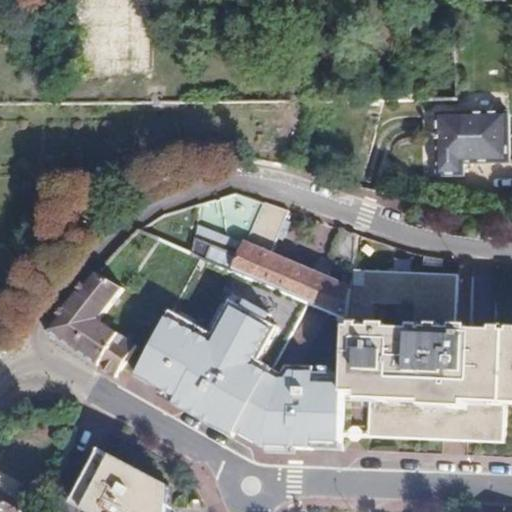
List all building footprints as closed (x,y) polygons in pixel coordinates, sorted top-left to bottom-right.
[(508,112),(436,113),(436,176),(462,176),(462,162),(509,162),(508,112)] [(291,211),(266,202),(247,245),(243,257),(214,247),(209,259),(350,325),(352,275),(346,273),(329,265),(317,260),(311,272),(272,255),(279,240),(287,222),(291,211)] [(293,224),(287,222),(279,240),(284,242),(293,224)] [(364,235),(347,227),(329,265),(346,273),(364,235)] [(243,257),(247,245),(218,234),(214,247),(243,257)] [(127,290),(97,273),(51,333),(119,378),(130,362),(141,345),(105,320),(127,290)] [(461,330),(463,279),(352,275),(350,325),(406,327),(436,329),(461,330)] [(137,382),(242,438),(279,368),(263,359),(281,324),(228,296),(209,332),(173,313),(143,369),(137,382)] [(406,327),(350,325),(349,375),(348,394),(370,395),(486,398),(502,399),(511,398),(511,332),(472,331),(461,330),(436,329),(406,327)] [(242,438),(275,455),(347,457),(348,394),(349,375),(320,375),(321,369),(294,367),(290,374),(279,368),(242,438)] [(486,398),(370,395),(369,434),(501,437),(502,399),(486,398)] [(176,511),(178,490),(103,452),(76,507),(85,511),(176,511)] [(0,511),(20,511),(22,508),(0,496),(0,511)]
